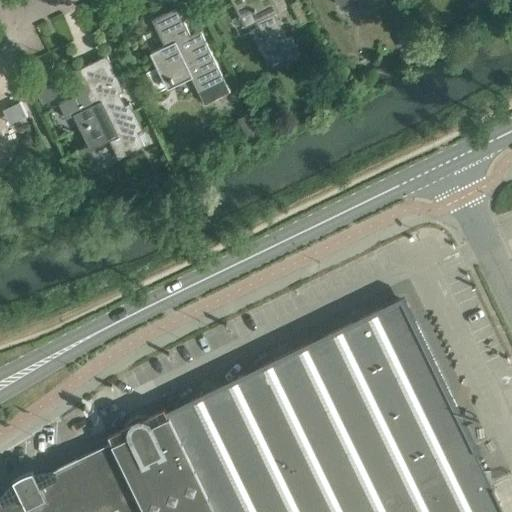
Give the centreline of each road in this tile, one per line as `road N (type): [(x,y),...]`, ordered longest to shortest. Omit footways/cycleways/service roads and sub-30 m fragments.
road 1 (tertiary): [(0,385),(447,161)]
road 2 (unclassified): [(447,161),(511,295)]
